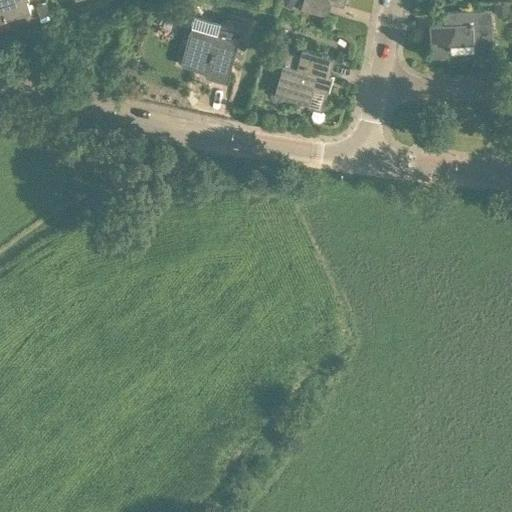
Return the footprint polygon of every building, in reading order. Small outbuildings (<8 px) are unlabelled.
[(0,0),(0,19),(30,9),(26,0),(0,0)] [(116,0),(110,0),(105,2),(109,14),(120,11),(116,0)] [(290,11),(295,0),(281,0),(279,5),(290,11)] [(309,0),(306,13),(327,19),(331,4),(343,8),(344,0),(309,0)] [(50,15),(46,3),(36,7),(40,18),(50,15)] [(509,4),(493,5),(494,18),(510,17),(509,4)] [(444,12),(444,14),(447,13),(447,25),(429,26),(430,58),(450,57),(450,54),(473,53),(473,64),(493,64),(490,10),(444,12)] [(205,76),(227,82),(238,42),(217,36),(217,39),(189,31),(180,65),(181,65),(181,64),(200,70),(200,67),(207,69),(205,76)] [(299,56),(285,53),(274,95),(309,104),(313,90),(324,93),(334,57),(301,48),(299,56)]
